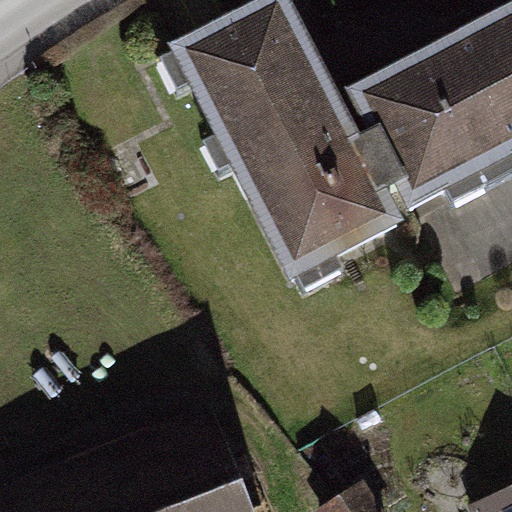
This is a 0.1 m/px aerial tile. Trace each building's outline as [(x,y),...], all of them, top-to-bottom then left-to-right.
[(376,224),(263,0),(253,0),(158,48),(273,276),(376,224)] [(511,0),(501,0),(332,85),(354,129),(334,139),(359,189),(379,179),(393,207),(511,147),(511,0)] [(237,511),(199,416),(0,493),(0,511),(237,511)] [(368,511),(357,488),(311,511),(368,511)] [(511,511),(511,497),(475,511),(511,511)]
